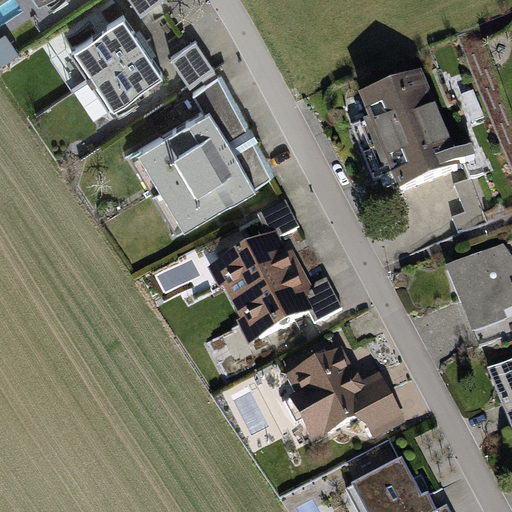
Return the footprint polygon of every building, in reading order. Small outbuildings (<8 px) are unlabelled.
[(132,0),(141,13),(160,0),(132,0)] [(122,12),(73,45),(94,77),(143,43),(122,12)] [(5,32),(0,36),(0,62),(2,65),(19,53),(5,32)] [(171,55),(189,84),(215,68),(196,39),(171,55)] [(143,43),(94,77),(115,107),(164,74),(143,43)] [(194,91),(204,108),(139,148),(185,227),(271,176),(254,142),(236,152),(229,139),(246,129),(218,75),(194,91)] [(420,80),(364,103),(371,119),(353,127),(376,182),(391,176),(400,196),(458,172),(420,80)] [(235,304),(301,269),(293,253),(286,257),(277,241),(300,229),(286,202),(259,216),(265,227),(258,231),(264,243),(215,268),(235,304)] [(511,261),(503,249),(450,271),(463,303),(471,300),(480,321),(511,308),(511,261)] [(301,269),(235,304),(255,343),(310,315),(315,325),(342,311),(329,284),(313,292),(301,269)] [(339,354),(288,381),(297,398),(285,404),(296,424),(303,420),(315,441),(362,416),(375,440),(406,424),(388,389),(365,402),(339,354)] [(504,410),(511,407),(511,362),(489,371),(504,410)] [(402,462),(346,491),(356,511),(450,511),(448,507),(438,511),(428,511),(426,508),(402,462)]
